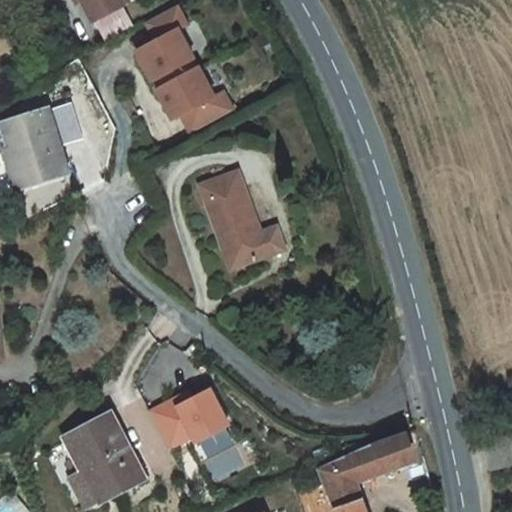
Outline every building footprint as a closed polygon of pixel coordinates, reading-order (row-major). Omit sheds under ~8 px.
[(97,0),(105,14),(100,17),(107,31),(118,52),(151,36),(134,1),(136,0),(97,0)] [(100,17),(95,19),(102,34),(107,31),(100,17)] [(157,82),(173,113),(177,111),(212,93),(215,91),(200,61),(209,57),(199,38),(168,54),(177,72),(157,82)] [(0,69),(0,119),(6,116),(2,108),(15,101),(0,69)] [(212,93),(177,111),(181,120),(216,101),(212,93)] [(181,120),(178,121),(194,152),(203,147),(213,167),(255,146),(244,124),(235,129),(220,99),(216,101),(181,120)] [(19,157),(39,219),(86,203),(65,142),(19,157)] [(221,219),(249,298),(293,283),(258,206),(221,219)] [(29,388),(25,332),(0,332),(0,416),(12,416),(11,389),(29,388)] [(194,426),(169,439),(189,476),(212,464),(215,469),(249,452),(231,416),(213,425),(198,433),(194,426)] [(210,418),(194,426),(198,433),(213,425),(210,418)] [(159,511),(148,489),(154,486),(130,441),(82,467),(100,500),(86,507),(89,511),(159,511)] [(511,481),(507,460),(481,468),(487,493),(511,485),(511,481)] [(429,464),(342,494),(348,511),(378,511),(376,505),(433,484),(429,464)]
